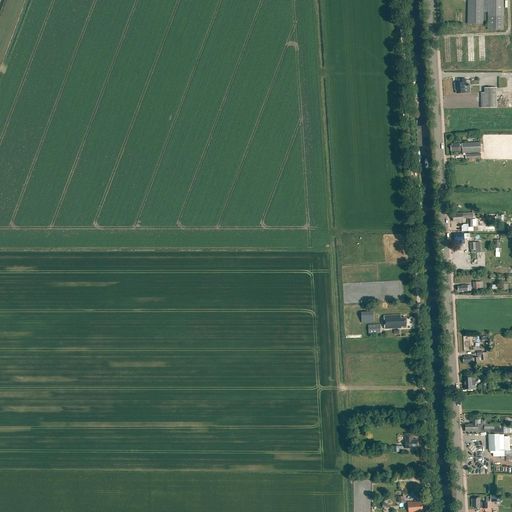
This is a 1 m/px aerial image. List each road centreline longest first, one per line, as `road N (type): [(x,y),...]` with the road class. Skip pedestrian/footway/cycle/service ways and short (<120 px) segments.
road 1 (unclassified): [(431,511),(400,0)]
road 2 (secondary): [(459,511),(428,0)]
